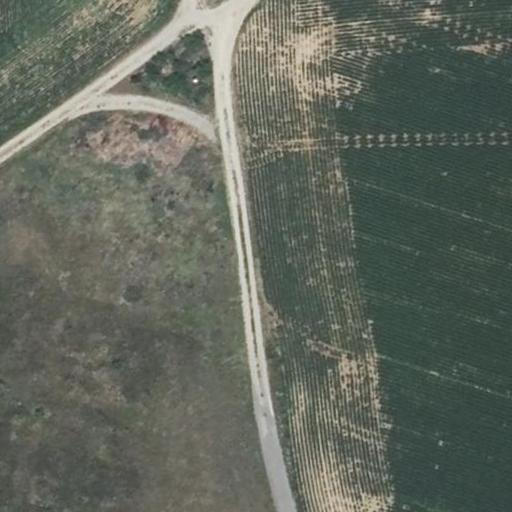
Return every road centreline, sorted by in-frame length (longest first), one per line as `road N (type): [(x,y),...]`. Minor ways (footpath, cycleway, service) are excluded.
road 1 (track): [(244,0),(202,19),(216,46),(269,447),(286,511)]
road 2 (track): [(198,0),(202,19),(0,152)]
road 3 (track): [(75,100),(174,117),(229,151)]
